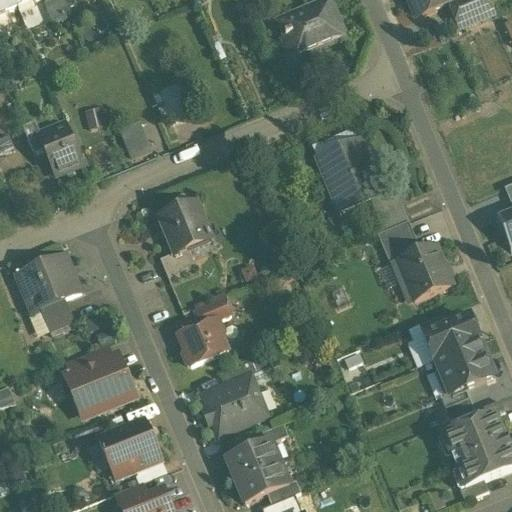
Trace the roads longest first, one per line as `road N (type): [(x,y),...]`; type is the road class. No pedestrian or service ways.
road 1 (residential): [(94,216),(127,186),(403,68)]
road 2 (residential): [(214,511),(94,216)]
road 3 (residential): [(511,331),(403,68)]
